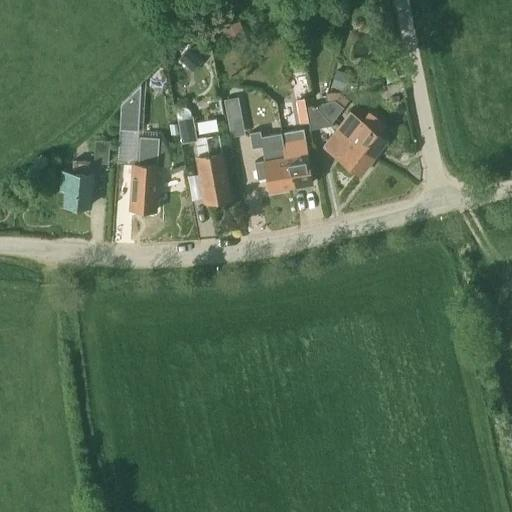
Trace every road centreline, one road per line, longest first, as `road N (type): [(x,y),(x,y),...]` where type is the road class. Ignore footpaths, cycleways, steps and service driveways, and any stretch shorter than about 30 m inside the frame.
road 1 (unclassified): [(438,204),(285,243),(175,259),(0,245)]
road 2 (unclassified): [(438,204),(401,0)]
